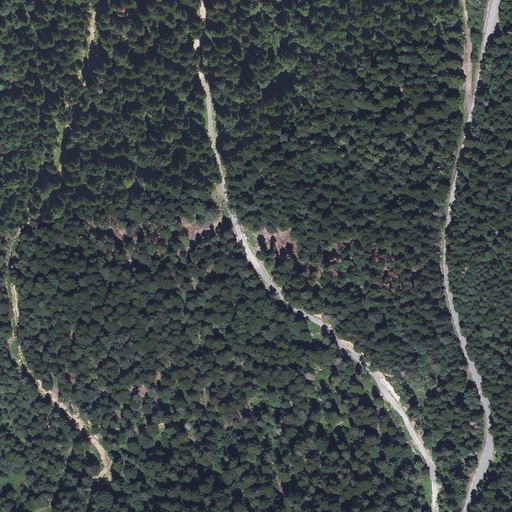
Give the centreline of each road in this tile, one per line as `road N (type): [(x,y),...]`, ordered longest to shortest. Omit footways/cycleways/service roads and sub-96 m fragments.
road 1 (track): [(437,511),(427,458),(403,412),(234,239),(219,202),(181,0)]
road 2 (secondary): [(466,511),(490,453),(493,418),(453,305),(446,253),(496,0)]
